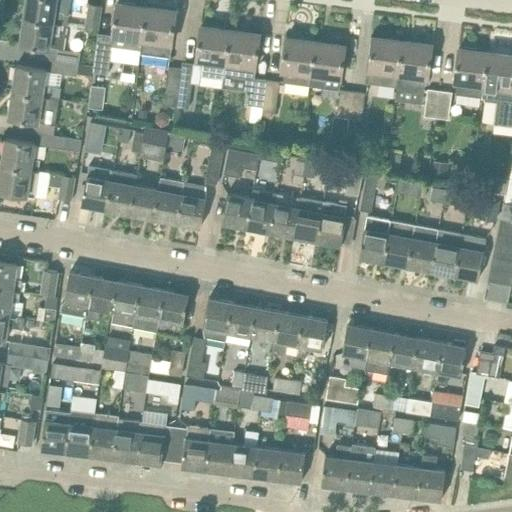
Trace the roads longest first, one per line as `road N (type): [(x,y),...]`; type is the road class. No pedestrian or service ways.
road 1 (residential): [(511,326),(0,232)]
road 2 (residential): [(273,511),(0,470)]
